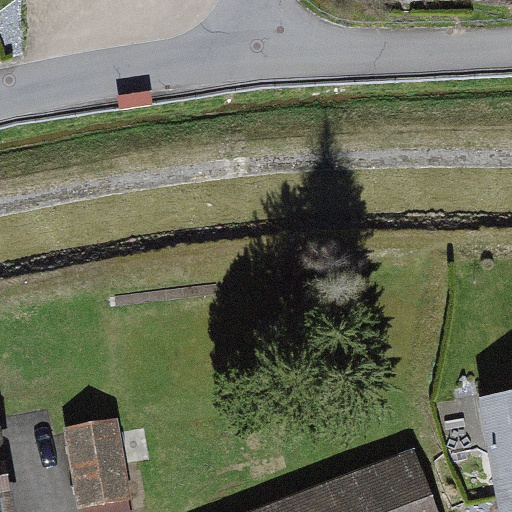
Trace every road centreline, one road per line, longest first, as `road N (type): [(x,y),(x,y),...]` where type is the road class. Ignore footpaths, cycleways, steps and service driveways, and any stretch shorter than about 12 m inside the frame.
road 1 (residential): [(0,100),(264,54)]
road 2 (residential): [(264,54),(511,49)]
